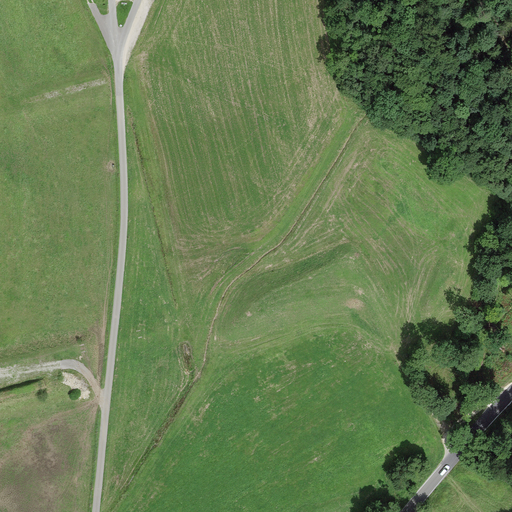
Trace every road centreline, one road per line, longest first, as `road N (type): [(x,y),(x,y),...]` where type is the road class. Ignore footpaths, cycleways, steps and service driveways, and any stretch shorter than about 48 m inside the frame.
road 1 (track): [(92,511),(122,212),(109,0)]
road 2 (unclassified): [(406,511),(511,390)]
